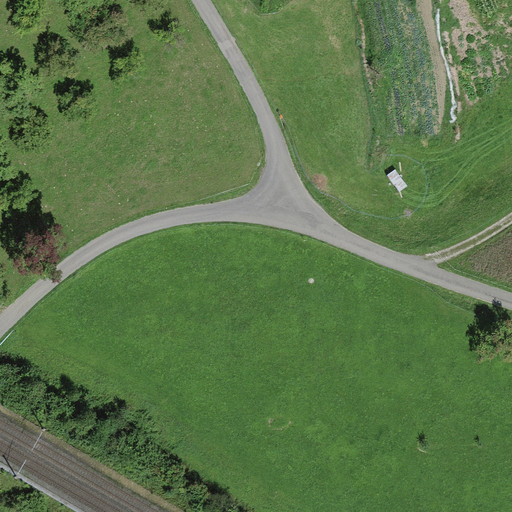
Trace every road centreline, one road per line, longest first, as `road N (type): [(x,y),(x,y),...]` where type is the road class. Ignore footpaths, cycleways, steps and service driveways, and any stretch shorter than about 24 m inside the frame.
road 1 (unclassified): [(0,328),(51,279),(113,237),(188,214),(292,214)]
road 2 (unclassified): [(292,214),(511,303)]
road 3 (unclassified): [(292,214),(270,132),(197,0)]
